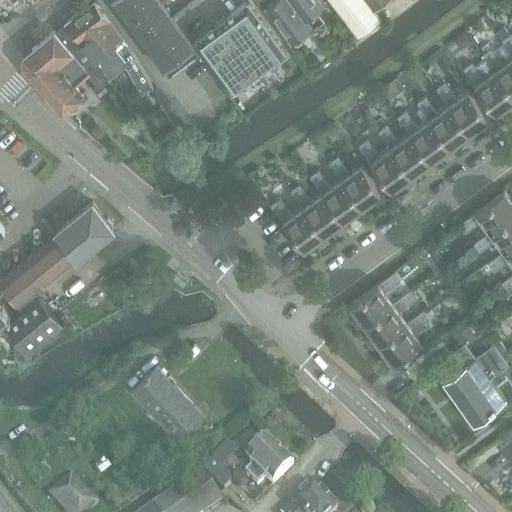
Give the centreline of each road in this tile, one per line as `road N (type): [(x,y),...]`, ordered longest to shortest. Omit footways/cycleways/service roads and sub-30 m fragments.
road 1 (tertiary): [(276,328),(0,79)]
road 2 (residential): [(276,328),(511,151)]
road 3 (tertiary): [(473,511),(276,328)]
